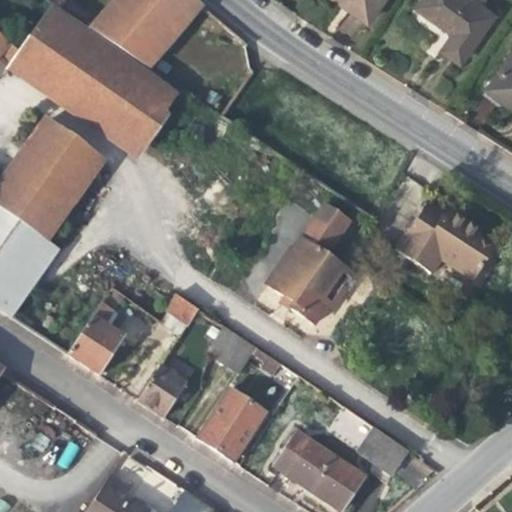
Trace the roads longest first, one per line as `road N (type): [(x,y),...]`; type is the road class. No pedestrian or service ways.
road 1 (residential): [(511,185),(229,0)]
road 2 (residential): [(0,341),(260,511)]
